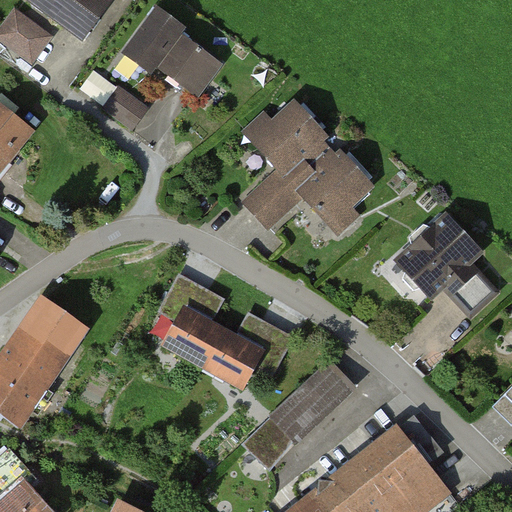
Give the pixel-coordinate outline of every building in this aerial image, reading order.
[(31,0),(83,37),(110,0),(31,0)] [(196,96),(219,64),(179,35),(183,29),(158,11),(126,54),(151,73),(156,67),(196,96)] [(26,20),(8,44),(33,62),(51,37),(26,20)] [(130,135),(150,108),(122,89),(103,115),(130,135)] [(0,173),(35,130),(0,101),(0,173)] [(325,137),(296,105),(256,142),(285,174),(300,159),(304,163),(314,154),(310,150),(325,137)] [(331,224),(371,187),(342,156),(328,169),(324,165),(314,174),(318,178),(302,193),(331,224)] [(296,202),(274,178),(247,204),(268,227),(296,202)] [(486,254),(447,210),(389,262),(426,304),(454,279),(461,286),(451,294),(471,316),(498,292),(473,265),(486,254)] [(224,300),(199,286),(166,345),(242,386),(274,329),(249,316),(237,339),(211,325),(224,300)] [(0,415),(18,428),(87,330),(42,299),(0,359),(0,415)] [(294,442),(348,391),(326,368),(272,419),(294,442)] [(511,386),(494,407),(511,423),(511,386)] [(425,439),(409,421),(295,511),(422,511),(462,480),(428,437),(425,439)] [(0,511),(54,511),(29,484),(34,479),(15,457),(0,469),(0,489),(10,501),(0,509),(0,511)]
